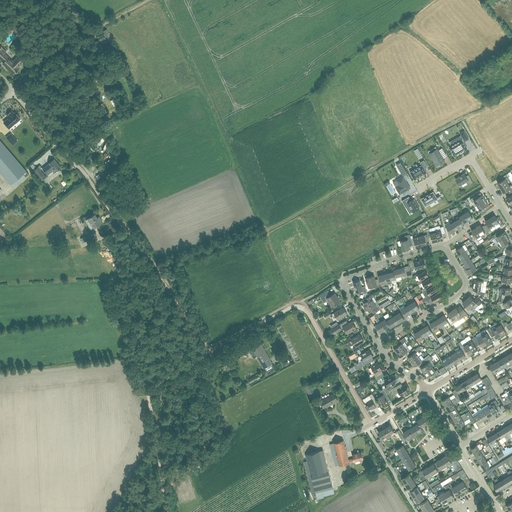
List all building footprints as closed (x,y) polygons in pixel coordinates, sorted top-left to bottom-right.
[(112,38),(111,39),(108,32),(104,34),(98,37),(100,41),(96,43),(99,48),(101,47),(103,46),(103,45),(102,45),(101,43),(107,40),(109,44),(113,41),(112,38)] [(1,47),(0,47),(0,57),(4,62),(3,63),(14,73),(19,68),(18,67),(22,62),(17,57),(12,62),(8,58),(9,57),(4,53),(6,51),(1,47)] [(9,117),(4,122),(9,128),(20,118),(19,117),(19,116),(19,115),(18,114),(17,114),(15,112),(14,113),(12,111),(7,115),(9,117)] [(462,152),(467,149),(463,141),(464,140),(465,141),(469,139),(464,131),(460,133),(462,135),(459,137),(461,140),(456,143),(455,141),(451,143),(452,145),(452,146),(449,147),(455,156),(460,153),(462,152)] [(13,145),(18,141),(11,133),(6,137),(13,145)] [(0,171),(13,187),(29,174),(0,139),(0,171)] [(99,145),(95,139),(90,142),(94,148),(99,145)] [(446,154),(442,148),(438,150),(437,149),(429,153),(437,166),(445,162),(442,156),(446,154)] [(49,163),(43,168),(47,173),(53,168),(55,171),(56,172),(57,172),(59,170),(59,169),(60,168),(59,168),(61,167),(54,159),(50,162),(49,163)] [(422,165),(410,172),(415,179),(427,172),(425,169),(428,167),(424,160),(421,163),(422,165)] [(401,162),(397,165),(402,174),(406,172),(407,174),(407,173),(401,162)] [(35,170),(33,171),(41,180),(42,180),(46,177),(40,169),(42,168),(40,165),(35,170)] [(469,174),(466,176),(465,173),(461,175),(461,176),(456,179),(460,186),(468,181),(470,184),(473,182),(469,174)] [(508,183),(511,181),(508,177),(510,176),(508,173),(501,177),(503,180),(498,183),(501,188),(508,183)] [(399,185),(396,187),(400,194),(410,188),(403,176),(396,180),(399,185)] [(509,186),(508,183),(501,188),(504,193),(511,188),(511,189),(511,185),(511,184),(509,186)] [(433,192),(421,199),(425,206),(437,199),(439,202),(443,200),(440,195),(437,197),(433,192)] [(477,205),(485,200),(482,195),(477,198),(476,196),(470,199),(472,202),(474,200),(477,205)] [(409,196),(402,200),(406,207),(409,206),(413,212),(419,208),(414,198),(411,200),(409,196)] [(488,204),(485,200),(477,205),(480,210),(478,211),(479,213),(485,210),(483,208),(488,204)] [(469,211),(464,214),(468,220),(473,218),(470,213),(469,211)] [(95,214),(91,217),(88,218),(93,227),(102,222),(100,219),(98,220),(95,214)] [(464,223),(468,220),(464,214),(459,217),(464,225),(464,223)] [(490,218),(495,226),(499,223),(501,226),(504,224),(499,217),(496,218),(495,215),(490,218)] [(464,225),(459,217),(460,218),(456,221),(460,227),(464,225)] [(492,232),(490,228),(495,226),(490,218),(485,221),(487,224),(484,226),(485,226),(488,231),(489,233),(492,232)] [(455,230),(460,227),(456,221),(451,224),(455,230)] [(455,230),(451,224),(446,227),(450,233),(455,230)] [(481,225),(476,228),(481,235),(485,232),(486,233),(488,231),(485,226),(482,228),(481,225)] [(436,232),(438,241),(444,239),(442,234),(445,233),(444,228),(443,226),(440,227),(441,229),(435,230),(436,232)] [(472,234),(470,236),(472,240),(474,239),(476,243),(477,245),(480,243),(476,238),(481,235),(476,228),(471,230),(474,234),(473,235),(472,234)] [(433,242),(438,241),(436,232),(433,233),(433,231),(430,231),(433,242)] [(495,244),(500,241),(507,236),(505,231),(500,234),(497,236),(496,237),(494,234),(491,236),(489,238),(487,239),(489,241),(493,239),(495,244)] [(410,234),(405,236),(406,240),(401,241),(403,250),(410,248),(410,246),(413,246),(411,238),(410,234)] [(427,234),(419,236),(421,245),(427,244),(426,242),(429,241),(428,236),(427,234)] [(416,246),(421,245),(419,236),(411,238),(413,246),(416,245),(416,246)] [(510,241),(507,236),(500,241),(502,245),(500,247),(501,250),(503,248),(508,246),(506,243),(510,241)] [(511,245),(511,244),(508,246),(503,248),(505,250),(507,251),(506,254),(511,254),(511,245)] [(456,250),(459,255),(465,251),(462,246),(456,250)] [(465,251),(459,255),(462,259),(468,255),(465,251)] [(505,254),(502,255),(497,257),(498,259),(501,259),(502,259),(502,263),(505,263),(511,264),(511,258),(510,258),(511,256),(505,254)] [(465,264),(471,260),(468,255),(462,259),(465,264)] [(416,269),(421,268),(426,267),(424,259),(414,262),(416,269)] [(474,264),(471,260),(465,264),(467,268),(474,264)] [(474,264),(467,268),(466,269),(469,274),(477,269),(474,264)] [(509,265),(503,264),(502,269),(504,269),(503,273),(508,273),(511,273),(511,268),(509,268),(509,265)] [(422,282),(424,281),(422,279),(428,276),(425,271),(418,275),(421,280),(417,282),(418,285),(422,282)] [(499,286),(502,286),(507,287),(508,282),(511,282),(511,280),(511,276),(510,277),(510,276),(503,275),(501,283),(499,283),(499,286)] [(366,278),(368,283),(369,288),(374,286),(374,288),(380,286),(378,279),(375,280),(374,276),(366,278)] [(473,285),(483,286),(486,287),(487,278),(480,277),(480,280),(475,279),(474,281),(473,285)] [(423,292),(424,292),(428,289),(427,286),(433,283),(430,278),(424,281),(422,282),(425,287),(421,290),(423,292)] [(359,292),(361,291),(363,291),(364,293),(367,292),(365,286),(362,287),(360,280),(353,283),(356,293),(358,295),(360,295),(359,292)] [(428,289),(424,292),(426,296),(422,299),(420,301),(419,299),(417,296),(414,298),(416,301),(419,304),(421,303),(423,302),(428,299),(431,297),(433,296),(431,294),(437,290),(434,285),(428,289)] [(482,292),(483,286),(473,285),(472,288),(473,288),(473,290),(478,291),(477,294),(485,295),(485,292),(482,292)] [(500,304),(503,303),(507,300),(505,297),(506,293),(510,294),(511,289),(501,287),(500,295),(499,301),(498,301),(500,304)] [(321,298),(324,302),(328,299),(333,308),(338,305),(337,304),(340,302),(335,293),(331,296),(329,293),(321,298)] [(439,293),(433,296),(431,297),(428,299),(431,304),(434,302),(442,298),(439,293)] [(368,300),(364,303),(365,305),(364,305),(366,308),(374,302),(372,298),(374,297),(373,294),(371,295),(366,298),(368,300)] [(469,295),(466,298),(473,306),(475,308),(475,309),(478,306),(480,309),(483,306),(483,305),(481,303),(482,303),(477,297),(477,298),(474,300),(470,295),(470,296),(469,295)] [(466,298),(462,301),(463,302),(462,302),(466,307),(464,309),(468,312),(469,314),(472,311),(475,308),(473,306),(466,298)] [(507,301),(503,303),(507,310),(505,311),(507,314),(510,312),(511,310),(511,306),(511,305),(511,304),(511,298),(507,301)] [(419,308),(417,304),(415,301),(410,304),(414,311),(419,308)] [(374,302),(366,308),(368,311),(369,312),(372,311),(374,310),(375,312),(376,312),(379,310),(382,308),(384,307),(382,304),(380,306),(377,302),(375,303),(374,302)] [(410,314),(414,311),(410,304),(406,307),(410,314)] [(468,315),(464,310),(461,306),(457,308),(456,307),(452,311),(459,320),(463,317),(466,315),(467,316),(468,315)] [(347,314),(343,307),(334,313),(338,320),(347,314)] [(401,310),(402,312),(405,316),(410,314),(406,307),(401,310)] [(452,325),(459,320),(452,311),(447,314),(450,317),(447,318),(452,324),(452,325)] [(400,312),(396,315),(400,322),(405,319),(400,312)] [(381,322),(378,317),(376,314),(374,315),(376,318),(375,319),(378,323),(376,325),(380,332),(385,329),(381,322)] [(395,325),(400,322),(396,315),(391,318),(395,325)] [(439,318),(443,324),(448,321),(444,315),(439,318)] [(385,319),(386,321),(389,326),(390,328),(395,325),(391,318),(390,316),(385,319)] [(439,327),(443,324),(439,318),(435,321),(439,327)] [(385,329),(389,326),(386,321),(385,319),(381,322),(385,329)] [(346,320),(326,333),(328,337),(331,336),(330,335),(341,328),(341,329),(344,327),(348,333),(356,328),(352,321),(348,323),(346,320)] [(501,324),(496,327),(501,335),(506,332),(503,327),(505,326),(504,323),(503,322),(502,320),(499,322),(501,324)] [(434,330),(439,327),(435,321),(430,324),(434,330)] [(423,328),(427,334),(432,331),(428,325),(423,328)] [(490,327),(488,329),(491,335),(494,333),(497,338),(501,335),(496,327),(495,325),(490,327)] [(419,331),(424,339),(424,338),(423,337),(427,334),(423,328),(419,331)] [(487,333),(482,335),(487,344),(492,341),(489,336),(491,335),(488,329),(486,330),(485,330),(487,333)] [(419,341),(424,339),(419,331),(414,333),(419,341)] [(476,336),(474,337),(477,343),(480,342),(482,347),(487,344),(482,335),(482,336),(480,333),(476,335),(476,336)] [(364,341),(360,334),(352,339),(356,346),(364,341)] [(349,337),(347,338),(343,340),(347,347),(353,343),(349,337)] [(470,339),(467,342),(473,352),(478,349),(475,345),(477,343),(474,337),(470,339)] [(395,349),(394,350),(396,353),(397,352),(397,353),(404,348),(402,344),(405,342),(406,341),(404,338),(397,343),(399,345),(394,349),(395,349)] [(460,342),(459,343),(461,346),(461,347),(464,351),(466,350),(469,355),(473,352),(467,342),(465,339),(460,342)] [(261,344),(253,348),(253,349),(257,355),(263,367),(272,363),(263,348),(261,344)] [(404,348),(397,353),(400,357),(405,353),(407,355),(411,352),(412,351),(410,349),(407,345),(404,348)] [(461,349),(456,352),(460,359),(465,356),(461,349)] [(364,360),(362,361),(354,366),(357,370),(364,365),(369,362),(368,359),(373,356),(369,350),(361,355),(364,360)] [(411,362),(419,356),(416,352),(412,354),(408,358),(409,359),(409,360),(411,362)] [(460,359),(456,352),(452,355),(456,362),(460,359)] [(452,355),(447,358),(451,364),(456,362),(452,355)] [(422,361),(419,356),(411,362),(413,365),(414,365),(415,366),(422,361)] [(421,368),(425,373),(433,366),(429,362),(432,360),(431,357),(424,362),(426,365),(421,368)] [(501,358),(499,359),(504,368),(506,366),(507,369),(510,367),(504,357),(501,359),(501,358)] [(446,367),(451,364),(447,358),(442,361),(446,367)] [(502,369),(504,368),(499,359),(497,360),(497,361),(495,363),(501,373),(503,371),(502,369)] [(372,374),(374,373),(376,377),(383,373),(381,370),(382,369),(378,362),(371,366),(372,367),(369,369),(372,374)] [(500,376),(502,374),(501,373),(495,363),(493,364),(492,363),(490,364),(495,373),(497,372),(499,374),(500,376)] [(433,366),(425,373),(428,377),(432,374),(434,377),(439,373),(437,370),(436,371),(433,366)] [(472,376),(476,382),(481,379),(478,373),(472,376)] [(259,374),(247,380),(247,381),(245,382),(247,387),(250,386),(249,383),(257,380),(261,379),(259,374)] [(385,380),(387,384),(384,385),(386,387),(384,389),(385,391),(388,390),(394,386),(392,384),(397,381),(394,375),(385,380)] [(467,380),(470,385),(476,382),(472,376),(467,380)] [(465,389),(470,385),(467,380),(461,383),(465,389)] [(315,391),(311,383),(305,387),(309,394),(315,391)] [(459,392),(465,389),(461,383),(455,387),(459,392)] [(400,384),(396,387),(391,389),(395,395),(399,392),(401,396),(410,390),(407,384),(402,387),(400,384)] [(379,397),(378,398),(381,402),(383,406),(389,403),(386,399),(389,397),(387,393),(386,393),(386,392),(385,391),(384,389),(381,391),(380,392),(380,393),(382,395),(379,397)] [(449,397),(442,401),(446,406),(460,397),(458,394),(456,389),(452,392),(454,394),(449,397)] [(334,393),(320,401),(324,407),(326,406),(327,407),(334,403),(334,402),(338,400),(334,393)] [(369,395),(364,398),(367,403),(369,405),(366,406),(369,410),(371,408),(371,409),(379,405),(380,405),(372,393),(369,395)] [(460,397),(446,406),(449,411),(455,407),(453,404),(462,399),(460,397)] [(499,406),(497,402),(496,400),(490,403),(492,405),(489,407),(493,414),(499,411),(497,407),(499,406)] [(488,417),(493,414),(489,407),(488,404),(482,408),(484,410),(488,417)] [(455,407),(449,411),(452,417),(459,413),(455,407)] [(483,420),(488,417),(484,410),(479,413),(483,420)] [(472,414),(474,416),(478,423),(483,420),(479,413),(477,411),(472,414)] [(459,413),(452,417),(455,422),(462,418),(459,413)] [(462,418),(455,422),(459,427),(465,423),(464,422),(469,418),(472,423),(475,421),(472,416),(470,413),(466,416),(462,418)] [(422,417),(427,424),(432,421),(428,414),(422,417)] [(422,427),(427,424),(422,417),(417,420),(419,423),(421,427),(422,427)] [(423,430),(422,427),(421,427),(419,423),(414,426),(418,433),(423,430)] [(384,429),(389,437),(392,435),(391,434),(394,432),(390,425),(384,429)] [(508,425),(503,429),(509,438),(511,437),(509,433),(511,431),(508,425)] [(418,433),(414,426),(409,429),(413,436),(418,433)] [(387,438),(389,437),(384,429),(379,432),(379,433),(379,434),(380,434),(380,435),(378,437),(380,441),(383,439),(386,437),(387,438)] [(413,436),(409,429),(403,432),(407,439),(413,436)] [(507,440),(509,438),(503,429),(498,432),(501,437),(504,436),(507,440)] [(406,441),(399,430),(397,431),(403,442),(406,441)] [(498,439),(501,437),(498,432),(493,435),(499,445),(501,444),(498,439)] [(499,445),(493,435),(487,438),(491,444),(494,442),(496,446),(499,445)] [(330,444),(336,466),(339,465),(339,466),(350,463),(350,462),(354,461),(355,461),(364,459),(362,452),(353,454),(354,458),(349,459),(344,440),(333,443),(334,443),(330,444)] [(477,445),(471,448),(474,454),(480,451),(482,449),(479,444),(477,445)] [(399,454),(406,450),(403,445),(396,449),(399,454)] [(480,451),(474,454),(478,459),(483,456),(485,454),(482,449),(480,451)] [(304,461),(311,488),(312,494),(333,488),(323,450),(306,454),(307,460),(304,461)] [(403,459),(409,455),(406,450),(399,454),(403,459)] [(406,464),(413,460),(409,455),(403,459),(406,464)] [(447,455),(442,458),(446,466),(452,463),(451,461),(449,458),(448,456),(447,455)] [(483,456),(478,459),(481,464),(487,461),(483,456)] [(439,465),(436,467),(438,471),(441,469),(446,466),(442,458),(436,462),(437,462),(439,465)] [(369,462),(371,467),(378,464),(375,459),(369,462)] [(416,466),(413,460),(406,464),(409,470),(416,466)] [(487,461),(481,464),(484,470),(489,467),(490,466),(487,461)] [(434,463),(428,467),(433,474),(438,471),(436,467),(439,465),(437,462),(434,464),(434,463)] [(423,470),(421,471),(422,473),(423,474),(424,475),(426,479),(433,474),(428,467),(423,470)] [(492,471),(491,468),(485,472),(488,477),(494,473),(493,472),(492,471)] [(405,484),(413,479),(409,473),(402,478),(405,484)] [(415,477),(413,479),(405,484),(408,489),(416,484),(414,482),(417,480),(417,479),(415,477)] [(503,488),(499,482),(497,478),(494,480),(496,484),(494,485),(497,491),(503,488)] [(503,488),(508,484),(504,479),(499,482),(503,488)] [(457,484),(462,492),(468,488),(467,488),(466,485),(464,482),(463,481),(457,484)] [(444,492),(449,500),(454,497),(450,489),(451,489),(450,488),(451,488),(450,486),(450,487),(448,484),(447,485),(445,486),(447,490),(444,492)] [(452,487),(454,491),(457,495),(462,492),(457,484),(452,487)] [(413,497),(421,492),(418,487),(410,492),(413,497)] [(424,498),(421,492),(413,497),(417,503),(424,498)] [(440,497),(438,498),(439,500),(440,501),(442,500),(443,503),(449,500),(444,492),(439,496),(440,497)] [(420,504),(423,510),(431,505),(427,499),(427,498),(424,500),(424,501),(420,504)]
